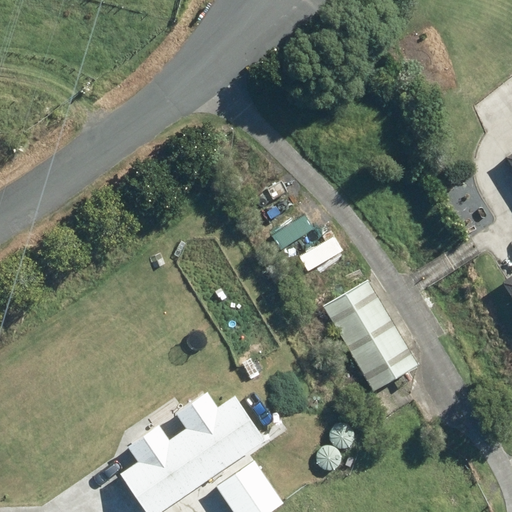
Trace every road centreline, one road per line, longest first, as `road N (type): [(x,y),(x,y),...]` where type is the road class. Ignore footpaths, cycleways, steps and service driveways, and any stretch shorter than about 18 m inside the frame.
road 1 (track): [(183,72),(389,250),(442,337),(501,474),(507,511)]
road 2 (unclassified): [(252,0),(211,50),(0,208)]
